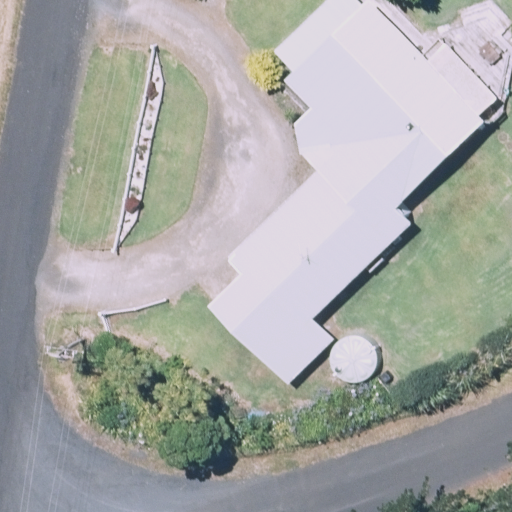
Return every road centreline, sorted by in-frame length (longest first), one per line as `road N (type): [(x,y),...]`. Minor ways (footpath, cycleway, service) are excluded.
road 1 (unclassified): [(64,0),(0,407)]
road 2 (unclassified): [(319,511),(511,429)]
